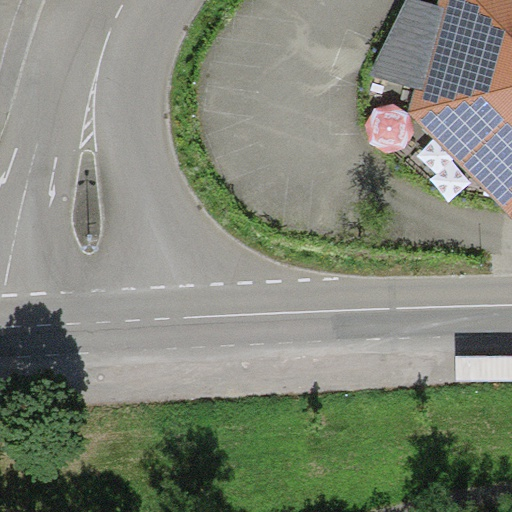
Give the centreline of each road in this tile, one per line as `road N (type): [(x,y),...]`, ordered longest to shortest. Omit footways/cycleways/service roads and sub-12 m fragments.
road 1 (tertiary): [(156,322),(511,311)]
road 2 (residential): [(111,0),(48,96),(0,329)]
road 3 (unclassified): [(156,322),(145,204),(146,33),(165,0)]
road 4 (tertiary): [(0,329),(156,322)]
